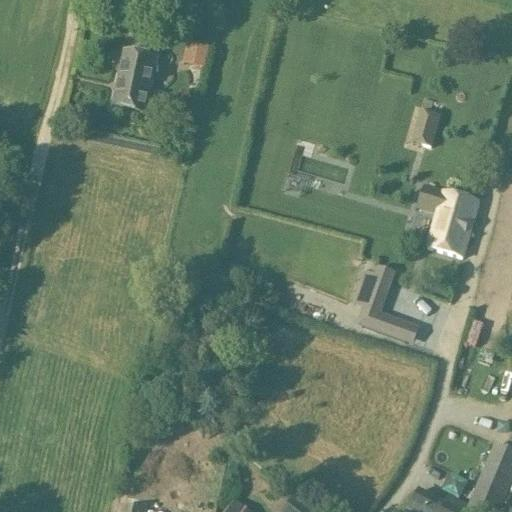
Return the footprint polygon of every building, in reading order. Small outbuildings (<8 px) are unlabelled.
[(188,45),(183,67),(206,72),(211,50),(188,45)] [(124,54),(112,110),(146,117),(157,61),(124,54)] [(420,112),(411,144),(431,150),(440,118),(420,112)] [(470,196),(447,189),(445,195),(424,189),(418,209),(438,215),(428,251),(463,261),(479,205),(468,202),(470,196)] [(379,316),(394,274),(379,269),(357,328),(406,345),(413,328),(379,316)] [(500,511),(511,484),(511,455),(495,448),(469,508),(449,497),(445,506),(420,493),(409,511),(500,511)] [(145,511),(148,503),(126,497),(122,511),(145,511)] [(296,497),(284,511),(317,511),(301,500),(296,497)]
